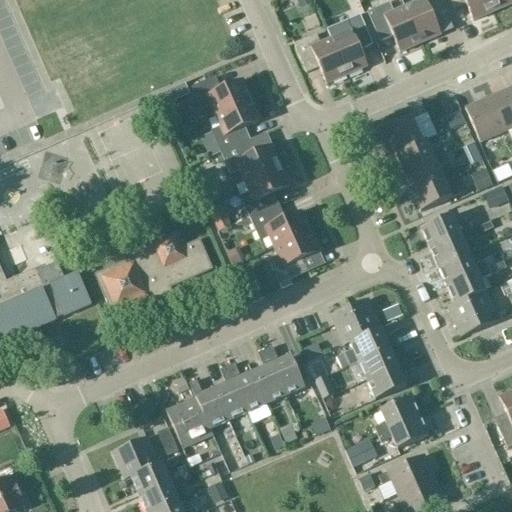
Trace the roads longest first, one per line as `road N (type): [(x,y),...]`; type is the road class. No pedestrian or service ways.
road 1 (unclassified): [(47,411),(380,267)]
road 2 (unclassified): [(511,44),(360,109)]
road 3 (unclassified): [(380,267),(320,126)]
road 4 (unclassified): [(320,126),(296,107),(249,0)]
road 5 (unclassified): [(455,384),(407,280),(380,267)]
